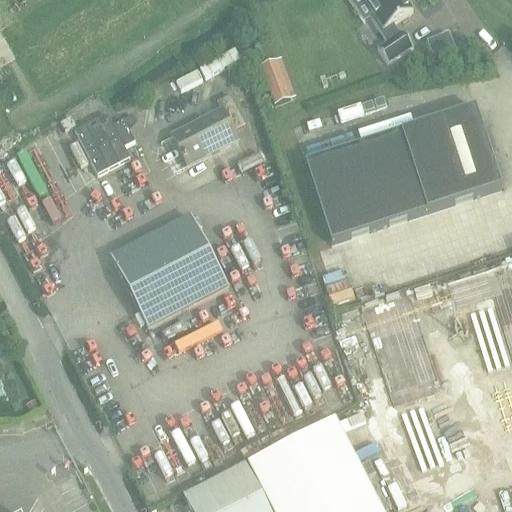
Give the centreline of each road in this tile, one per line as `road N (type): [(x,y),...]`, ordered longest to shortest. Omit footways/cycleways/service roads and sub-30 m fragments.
road 1 (unknown): [(150,382),(266,326),(275,298),(257,231),(231,200),(207,191),(147,192),(88,231),(80,245),(86,273)]
road 2 (unclassified): [(0,275),(124,511)]
road 3 (unknown): [(86,273),(150,382)]
